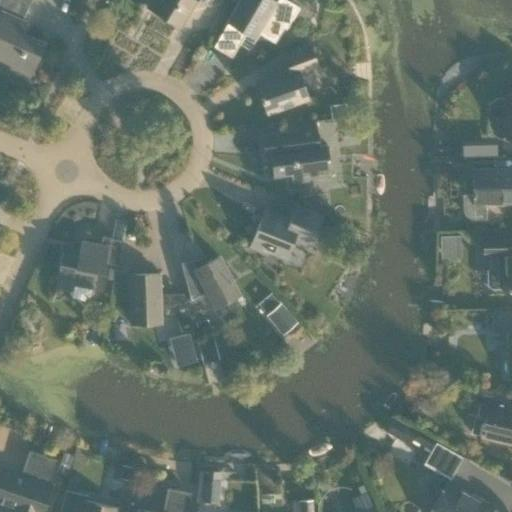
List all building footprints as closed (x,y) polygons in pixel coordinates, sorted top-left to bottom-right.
[(0,0),(0,71),(6,74),(13,72),(15,69),(29,75),(44,42),(18,31),(31,0),(0,0)] [(195,0),(201,0),(209,5),(211,0),(151,0),(147,7),(180,27),(195,0)] [(283,27),(286,28),(299,7),(287,0),(277,0),(277,1),(274,0),(238,0),(226,22),(228,23),(214,46),(232,57),(245,33),(256,39),(259,33),(274,42),(283,27)] [(317,65),(310,46),(284,56),(290,71),(256,83),(267,113),(308,98),(298,72),(317,65)] [(511,138),(511,93),(504,94),(504,98),(495,98),(489,103),(489,112),(496,117),(505,117),(506,138),(511,138)] [(290,130),(262,134),(265,157),(270,156),(273,175),(291,173),(296,172),(297,182),(301,181),(309,180),(308,178),(331,175),(327,144),(319,145),(316,121),(289,124),(290,130)] [(485,159),(484,144),(461,145),(462,159),(485,159)] [(474,219),(486,219),(485,203),(511,202),(511,167),(473,169),(473,194),(462,194),(462,210),(463,213),(465,215),(467,218),(470,219),(474,219)] [(315,206),(314,194),(302,196),(304,208),(315,206)] [(264,209),(250,246),(267,253),(268,251),(285,258),(293,239),(309,245),(322,215),(296,205),(290,220),(264,209)] [(511,245),(511,246),(511,234),(483,235),(484,252),(489,252),(489,267),(486,270),(487,285),(490,289),(511,288),(511,245)] [(440,244),(460,244),(460,235),(440,236),(440,244)] [(103,273),(105,263),(111,264),(109,275),(116,277),(123,240),(102,236),(101,244),(81,240),(78,256),(62,253),(55,286),(73,290),(74,284),(92,287),(95,272),(103,273)] [(225,267),(219,255),(198,266),(194,258),(180,262),(191,300),(207,291),(215,306),(239,293),(231,278),(237,275),(228,265),(225,267)] [(159,273),(129,274),(130,303),(130,323),(161,322),(161,316),(176,316),(181,331),(193,328),(186,301),(160,302),(160,294),(159,273)] [(280,304),(267,315),(283,333),(296,322),(280,304)] [(511,309),(492,310),(492,332),(507,331),(508,376),(511,376),(511,309)] [(192,343),(189,332),(169,338),(171,348),(192,343)] [(511,416),(511,412),(511,394),(475,386),(472,400),(480,402),(477,414),(484,416),(479,437),(511,444),(511,416)] [(394,436),(402,423),(394,418),(386,432),(394,436)] [(417,431),(412,439),(431,450),(423,463),(450,478),(462,457),(417,431)] [(0,468),(0,469),(0,511),(42,511),(51,485),(49,484),(57,459),(29,450),(21,474),(0,468)] [(64,452),(58,471),(67,474),(73,455),(64,452)] [(68,476),(66,485),(75,487),(77,478),(68,476)] [(219,503),(221,480),(202,479),(201,501),(219,503)] [(488,511),(491,507),(447,482),(435,504),(432,505),(428,511),(488,511)] [(365,483),(357,487),(360,494),(368,490),(365,483)] [(360,496),(368,511),(370,511),(385,504),(375,487),(360,496)] [(186,511),(191,492),(167,488),(162,511),(154,511),(140,509),(139,511),(186,511)] [(115,511),(116,511),(86,503),(88,495),(66,490),(60,511),(115,511)] [(299,500),(299,511),(312,511),(312,500),(299,500)]
